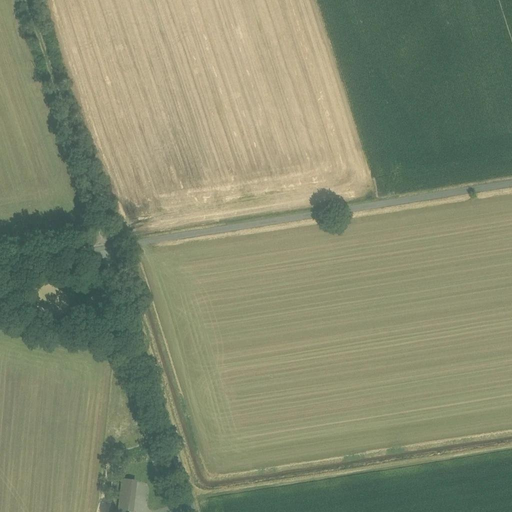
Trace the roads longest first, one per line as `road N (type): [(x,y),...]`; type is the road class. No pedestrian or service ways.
road 1 (unclassified): [(511,184),(129,245)]
road 2 (unclassified): [(129,245),(201,511)]
road 3 (unclassified): [(129,245),(0,265)]
